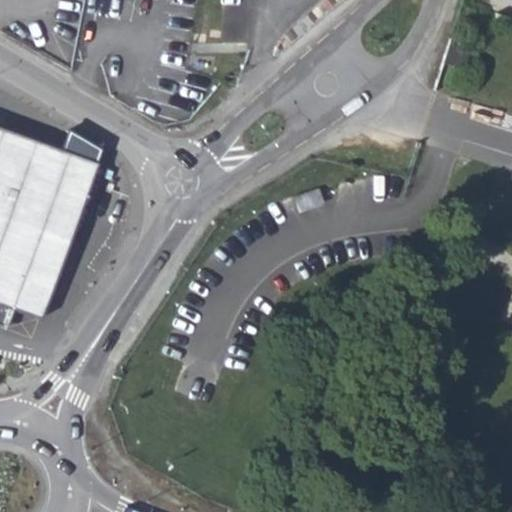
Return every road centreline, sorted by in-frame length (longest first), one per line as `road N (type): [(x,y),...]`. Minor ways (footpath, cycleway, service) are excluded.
road 1 (residential): [(27,440),(66,393),(173,221),(182,185)]
road 2 (residential): [(182,185),(0,59)]
road 3 (residential): [(182,185),(233,182),(333,120)]
road 4 (residential): [(300,70),(208,148),(182,185)]
road 5 (residential): [(361,99),(412,53),(439,0)]
